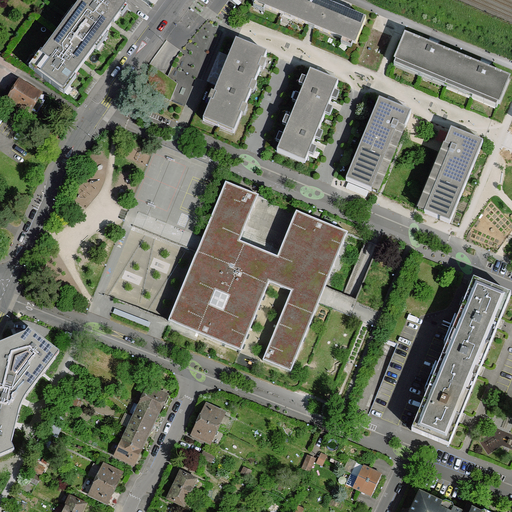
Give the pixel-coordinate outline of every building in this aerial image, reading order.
[(84,0),(70,19),(103,43),(127,8),(115,0),(84,0)] [(253,0),(252,2),(309,25),(315,28),(357,45),(367,20),(349,13),(346,20),(296,0),(253,0)] [(60,33),(31,70),(65,95),(103,43),(70,19),(60,33)] [(406,37),(395,62),(448,83),(458,58),(437,49),(427,45),(406,37)] [(220,80),(252,93),(267,54),(236,41),(230,57),(220,80)] [(427,45),(437,49),(439,45),(429,41),(427,45)] [(211,76),(220,80),(230,57),(221,54),(211,76)] [(458,58),(448,83),(500,105),(510,80),(489,71),(479,67),(458,58)] [(479,67),(489,71),(491,67),(480,62),(479,67)] [(177,83),(150,64),(148,75),(148,89),(170,101),(177,83)] [(303,89),(294,112),(322,124),(329,108),(332,100),(339,84),(310,72),(303,89)] [(220,80),(203,121),(235,134),(252,93),(220,80)] [(41,95),(20,82),(8,101),(30,114),(32,110),(39,98),(41,95)] [(45,102),(39,98),(32,110),(38,113),(45,102)] [(363,141),(347,181),(372,191),(399,126),(405,129),(412,114),(405,111),(381,101),(380,100),(373,117),(367,132),(363,141)] [(287,128),(277,152),(305,164),(312,148),(315,140),(322,124),(294,112),(287,128)] [(403,136),(405,129),(399,126),(372,191),(379,194),(403,136)] [(60,137),(49,129),(44,136),(56,144),(60,137)] [(484,143),(452,130),(445,146),(452,148),(425,213),(450,224),(484,143)] [(452,148),(445,146),(442,152),(419,211),(425,213),(452,148)] [(259,197),(226,184),(169,322),(242,352),(269,283),(292,293),(264,361),(291,372),(348,233),(297,212),(278,258),(240,243),(259,197)] [(474,280),(453,332),(490,347),(511,296),(474,280)] [(0,391),(23,400),(32,389),(37,383),(62,352),(31,328),(27,333),(0,344),(0,391)] [(453,332),(433,380),(471,395),(490,347),(453,332)] [(433,380),(412,431),(449,446),(471,395),(433,380)] [(140,405),(142,405),(159,414),(166,399),(156,394),(157,391),(149,387),(140,405)] [(23,400),(0,391),(0,456),(14,451),(12,444),(20,408),(21,405),(23,400)] [(142,405),(136,418),(153,426),(159,414),(142,405)] [(206,408),(200,420),(218,429),(223,417),(206,408)] [(136,418),(130,430),(148,438),(153,426),(136,418)] [(212,441),(218,429),(200,420),(194,433),(212,441)] [(55,426),(47,423),(43,431),(51,435),(55,426)] [(124,442),(141,450),(148,438),(130,430),(124,442)] [(123,442),(118,454),(135,463),(141,450),(124,442),(123,442)] [(62,448),(51,443),(48,448),(59,454),(62,448)] [(214,457),(204,452),(201,458),(211,463),(214,457)] [(328,457),(322,454),(317,463),(323,466),(328,457)] [(315,459),(307,456),(303,468),(310,471),(315,459)] [(44,469),(33,463),(30,469),(41,475),(44,469)] [(364,465),(354,488),(360,491),(371,496),(382,474),(370,468),(364,465)] [(103,468),(97,480),(115,489),(121,476),(103,468)] [(175,486),(190,493),(197,480),(181,472),(175,486)] [(40,479),(29,473),(26,479),(37,485),(40,479)] [(97,480),(91,493),(109,502),(115,489),(97,480)] [(190,493),(175,486),(168,499),(184,507),(190,493)] [(410,511),(462,511),(463,511),(457,509),(454,508),(453,504),(447,501),(443,503),(420,491),(410,511)] [(71,497),(64,511),(67,511),(83,511),(86,505),(71,497)]
